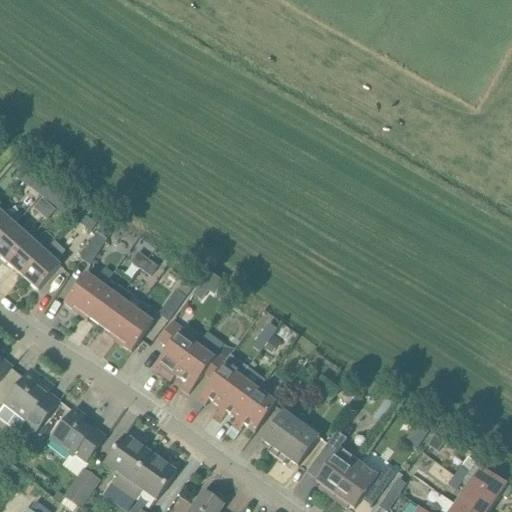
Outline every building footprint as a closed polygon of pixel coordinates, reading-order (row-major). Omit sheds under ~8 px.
[(25,185),(31,177),(20,169),(14,178),(25,185)] [(35,193),(41,184),(31,177),(25,185),(35,193)] [(58,209),(64,201),(53,193),(48,202),(58,209)] [(56,211),(43,200),(34,209),(47,221),(56,211)] [(68,216),(74,208),(64,201),(58,209),(68,216)] [(80,225),(91,233),(102,217),(92,210),(80,225)] [(0,242),(15,226),(0,212),(0,242)] [(0,257),(8,265),(31,240),(15,226),(0,242),(0,257)] [(107,241),(98,234),(80,260),(90,267),(107,241)] [(55,242),(45,253),(31,240),(8,265),(24,278),(55,243),(55,242)] [(61,267),(56,263),(66,252),(55,243),(24,278),(39,292),(61,267)] [(142,270),(149,260),(140,254),(133,263),(142,270)] [(149,260),(142,270),(152,277),(159,268),(149,260)] [(104,288),(110,280),(114,274),(106,268),(96,282),(87,276),(65,306),(81,318),(104,287),(104,288)] [(168,323),(186,298),(193,288),(176,277),(170,286),(177,291),(158,316),(168,323)] [(100,327),(126,292),(118,286),(112,294),(104,288),(104,287),(81,318),(88,322),(90,319),(100,327)] [(137,312),(136,311),(129,305),(134,298),(126,292),(100,327),(111,335),(109,338),(115,342),(137,312)] [(115,342),(132,354),(154,325),(144,318),(150,310),(142,303),(136,311),(137,312),(115,342)] [(174,323),(159,343),(167,349),(178,333),(180,335),(184,330),(174,323)] [(272,337),(265,331),(253,346),(261,351),(272,337)] [(198,347),(180,335),(178,333),(167,349),(153,370),(161,376),(166,369),(176,377),(198,347)] [(281,343),(273,337),(265,348),(273,354),(281,343)] [(221,349),(214,359),(198,347),(176,377),(186,384),(182,390),(189,396),(205,375),(213,381),(224,366),(231,355),(221,349)] [(0,385),(11,372),(13,369),(0,357),(0,385)] [(242,379),(224,366),(213,381),(198,402),(205,408),(210,401),(220,408),(221,409),(242,379)] [(0,385),(0,403),(5,407),(24,381),(11,372),(0,385)] [(35,436),(60,403),(38,386),(40,383),(30,374),(24,381),(5,407),(0,413),(0,420),(17,434),(23,426),(35,436)] [(326,393),(331,385),(322,378),(316,386),(326,393)] [(238,421),(260,391),(242,379),(221,409),(220,408),(215,415),(223,421),(232,408),(242,415),(238,421)] [(291,386),(284,381),(274,393),(281,399),(291,386)] [(320,400),(328,406),(340,391),(331,385),(326,393),(320,400)] [(245,427),(256,434),(278,404),(260,391),(238,421),(233,428),(240,433),(245,427)] [(86,464),(107,439),(84,421),(86,418),(76,410),(51,442),(73,459),(75,455),(86,464)] [(277,460),(302,426),(284,413),(262,441),(272,448),(268,453),(277,460)] [(415,428),(427,437),(433,428),(420,420),(415,428)] [(290,461),(299,468),(320,439),(302,426),(277,460),(286,466),(290,461)] [(333,500),(359,465),(340,451),(347,441),(336,433),(329,443),(339,450),(316,482),(322,486),(319,490),(333,500)] [(125,495),(152,456),(126,437),(105,466),(120,476),(112,486),(125,495)] [(444,444),(435,437),(428,447),(437,453),(444,444)] [(158,503),(178,474),(152,456),(125,495),(136,503),(143,493),(158,503)] [(395,476),(394,475),(385,469),(378,479),(359,465),(333,500),(347,510),(349,506),(355,511),(379,479),(388,486),(395,476)] [(0,479),(16,493),(28,479),(12,466),(0,479)] [(454,478),(462,483),(468,474),(461,468),(454,478)] [(507,500),(511,493),(511,489),(482,468),(468,487),(495,506),(502,497),(507,500)] [(100,482),(85,471),(65,500),(81,511),(100,482)] [(455,492),(462,483),(454,478),(448,487),(455,492)] [(406,485),(399,480),(392,489),(400,494),(406,485)] [(490,511),(495,506),(468,487),(455,506),(463,511),(490,511)] [(384,511),(389,511),(400,496),(392,490),(380,509),(384,511)] [(221,511),(224,507),(204,493),(190,511),(221,511)] [(429,501),(422,511),(441,511),(443,510),(436,505),(429,501)]
